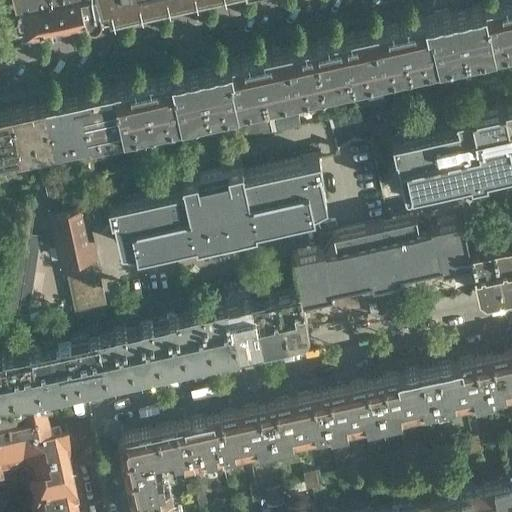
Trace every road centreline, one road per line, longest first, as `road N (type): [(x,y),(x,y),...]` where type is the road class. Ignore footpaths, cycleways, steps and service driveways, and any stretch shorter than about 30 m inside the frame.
road 1 (residential): [(81,414),(511,319)]
road 2 (residential): [(275,0),(0,61)]
